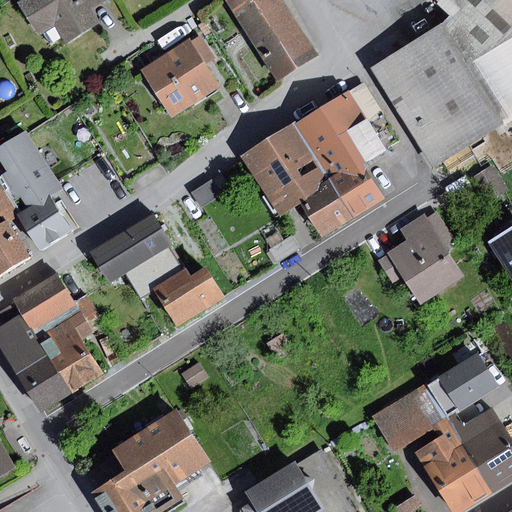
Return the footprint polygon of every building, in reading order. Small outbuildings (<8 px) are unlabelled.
[(23,0),(18,4),(39,38),(54,29),(66,48),(101,25),(92,10),(107,0),(23,0)] [(283,0),(232,0),(228,3),(250,37),(279,82),(320,57),(283,0)] [(511,39),(511,28),(480,0),(434,0),(451,16),(443,26),(468,66),(511,39)] [(511,0),(480,0),(511,28),(511,0)] [(443,26),(372,70),(434,171),(511,123),(511,39),(468,66),(443,26)] [(201,36),(191,42),(206,65),(215,60),(201,36)] [(189,40),(142,70),(172,117),(220,87),(206,65),(191,42),(189,40)] [(352,92),(295,127),(330,186),(352,222),(389,201),(367,166),(346,131),(368,119),(352,92)] [(368,119),(346,131),(367,166),(388,154),(368,119)] [(295,127),(242,158),(278,217),(302,203),(330,186),(295,127)] [(0,149),(0,179),(23,215),(19,217),(42,252),(80,228),(58,193),(64,189),(28,132),(0,149)] [(494,165),(473,177),(486,202),(508,191),(494,165)] [(221,174),(214,179),(220,189),(227,184),(221,174)] [(0,179),(0,229),(10,223),(19,217),(23,215),(0,179)] [(212,180),(192,192),(202,208),(222,196),(212,180)] [(352,222),(330,186),(302,203),(323,239),(352,222)] [(409,243),(378,261),(394,287),(405,280),(420,304),(463,278),(426,215),(401,230),(409,243)] [(157,216),(93,254),(111,283),(127,274),(171,248),(174,246),(157,216)] [(10,223),(0,229),(0,271),(5,279),(34,261),(10,223)] [(511,232),(497,245),(511,269),(511,232)] [(292,235),(269,248),(277,262),(300,249),(292,235)] [(157,288),(184,271),(171,248),(127,274),(141,297),(157,288)] [(184,271),(157,288),(180,324),(224,297),(206,270),(192,279),(187,270),(184,271)] [(59,275),(15,300),(24,315),(32,328),(75,303),(59,275)] [(87,295),(75,303),(95,334),(107,327),(87,295)] [(75,303),(32,328),(73,396),(105,377),(83,341),(95,334),(75,303)] [(24,315),(0,329),(0,345),(42,415),(73,396),(32,328),(24,315)] [(284,334),(267,344),(277,362),(294,353),(284,334)] [(479,354),(427,386),(448,420),(458,415),(500,389),(479,354)] [(246,359),(230,366),(234,376),(250,369),(246,359)] [(199,363),(182,374),(192,388),(208,377),(199,363)] [(427,386),(374,417),(395,451),(433,429),(448,420),(427,386)] [(465,426),(458,415),(448,420),(463,443),(501,419),(494,408),(465,426)] [(127,471),(91,494),(102,511),(173,511),(190,501),(178,483),(210,462),(177,412),(114,452),(127,471)] [(463,443),(494,493),(511,481),(511,436),(501,419),(463,443)] [(439,440),(418,453),(453,511),(462,511),(494,493),(463,443),(448,420),(433,429),(439,440)] [(0,442),(0,477),(16,468),(0,442)] [(321,449),(297,463),(327,510),(328,511),(358,511),(360,511),(321,449)] [(254,502),(243,509),(244,511),(322,511),(327,510),(297,463),(249,494),(254,502)] [(415,495),(394,508),(395,511),(413,511),(422,507),(415,495)]
